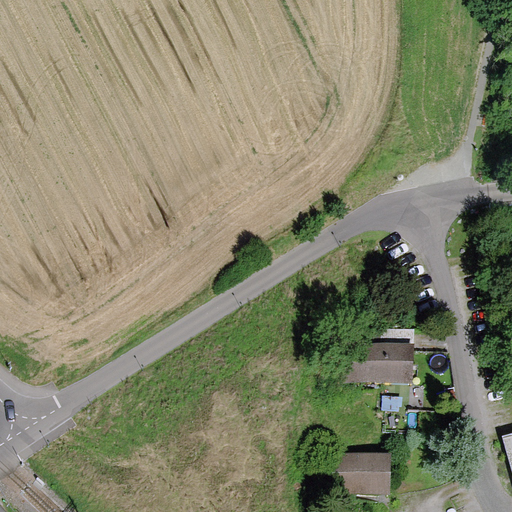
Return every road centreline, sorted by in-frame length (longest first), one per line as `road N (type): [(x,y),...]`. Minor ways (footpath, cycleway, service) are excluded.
road 1 (residential): [(426,221),(359,223),(26,428)]
road 2 (track): [(449,195),(426,221),(498,511)]
road 3 (track): [(494,0),(449,195)]
